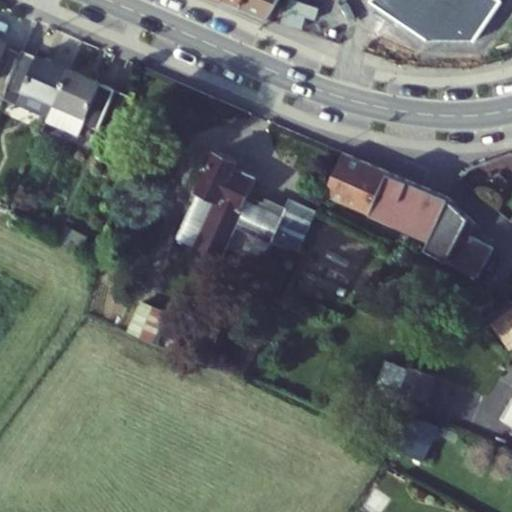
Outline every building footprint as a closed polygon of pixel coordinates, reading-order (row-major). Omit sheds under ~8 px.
[(229,0),(227,4),(246,12),(253,0),(229,0)] [(253,0),(246,12),(270,23),(284,0),(253,0)] [(12,58),(16,51),(0,44),(0,100),(14,108),(16,104),(37,61),(31,58),(27,65),(12,58)] [(65,113),(80,81),(37,61),(16,104),(27,109),(32,98),(65,113)] [(100,138),(120,99),(80,81),(65,113),(91,125),(88,132),(100,138)] [(217,157),(199,195),(220,205),(197,253),(224,265),(239,232),(252,205),(260,186),(235,172),(237,166),(217,157)] [(426,246),(445,205),(344,161),(325,203),(426,246)] [(268,212),(252,205),(239,232),(276,249),(290,217),(270,208),(268,212)] [(469,224),(445,205),(426,246),(425,248),(422,256),(443,267),(441,269),(474,288),(488,262),(464,248),(472,234),(465,230),(469,224)] [(511,310),(491,323),(508,352),(511,349),(511,310)] [(362,389),(354,404),(385,420),(392,404),(407,411),(418,389),(392,376),(381,398),(362,389)]
